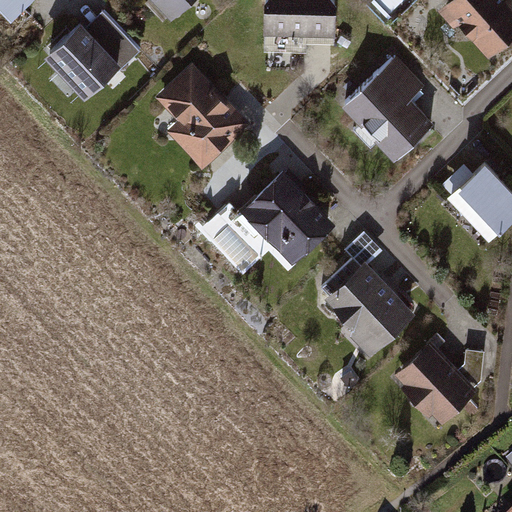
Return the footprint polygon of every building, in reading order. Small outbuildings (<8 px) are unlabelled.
[(0,0),(0,8),(11,21),(34,0),(0,0)] [(154,0),(176,23),(201,0),(154,0)] [(263,0),(264,34),(339,35),(339,2),(337,0),(263,0)] [(511,42),(511,0),(449,0),(438,11),(468,41),(471,38),(493,60),(511,42)] [(83,21),(46,54),(90,102),(145,52),(105,9),(87,26),(83,21)] [(399,57),(342,107),(393,163),(435,126),(412,101),(426,88),(399,57)] [(253,126),(195,63),(158,97),(178,118),(167,128),(205,169),(253,126)] [(511,221),(511,187),(487,161),(448,197),(490,242),(511,221)] [(337,225),(284,170),(243,210),(296,265),(337,225)] [(419,313),(367,258),(326,296),(377,351),(419,313)] [(433,338),(394,374),(440,424),(480,388),(433,338)]
